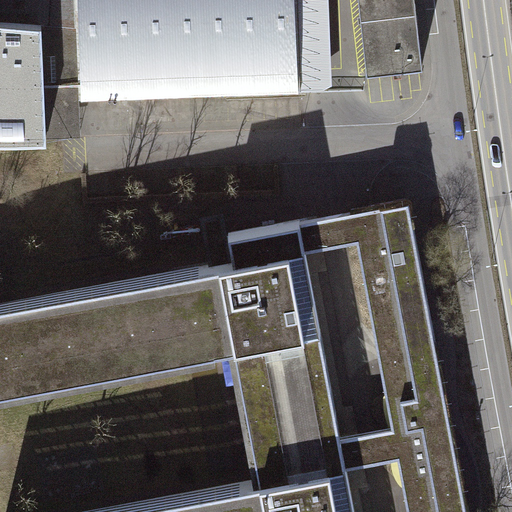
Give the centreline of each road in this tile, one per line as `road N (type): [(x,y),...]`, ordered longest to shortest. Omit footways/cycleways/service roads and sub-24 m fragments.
road 1 (tertiary): [(443,0),(458,134),(511,431)]
road 2 (primary): [(511,189),(488,0)]
